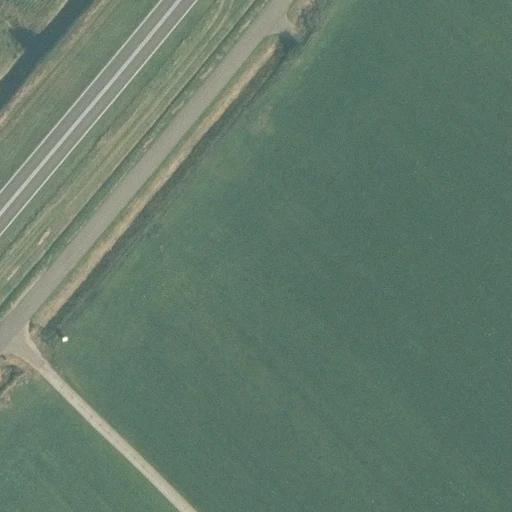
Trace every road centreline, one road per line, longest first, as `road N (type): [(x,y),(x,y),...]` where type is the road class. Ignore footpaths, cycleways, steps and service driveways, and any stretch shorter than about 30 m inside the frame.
road 1 (unclassified): [(0,354),(293,0)]
road 2 (trunk): [(0,214),(175,0)]
